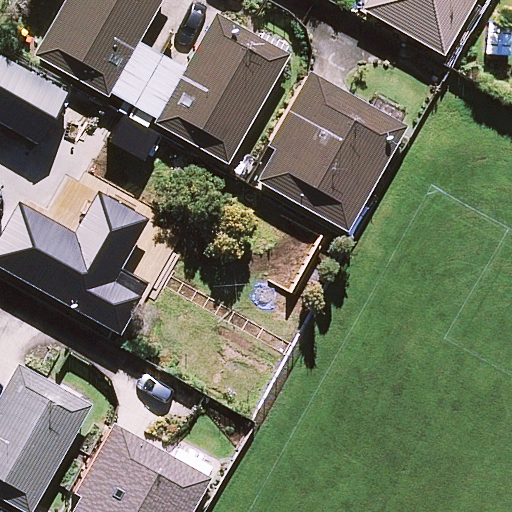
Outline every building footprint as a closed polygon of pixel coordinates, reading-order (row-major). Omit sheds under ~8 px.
[(163,0),(68,0),(37,58),(232,163),(287,59),(215,20),(188,72),(139,46),(163,0)] [(477,0),(371,0),(364,12),(444,57),(477,0)] [(69,99),(0,59),(0,124),(41,148),(69,99)] [(406,129),(311,78),(255,184),(350,234),(406,129)] [(147,222),(72,180),(48,222),(33,214),(2,269),(121,336),(145,294),(116,278),(147,222)] [(0,497),(25,511),(31,511),(93,409),(22,367),(0,404),(0,497)] [(193,511),(211,480),(118,428),(72,511),(193,511)]
